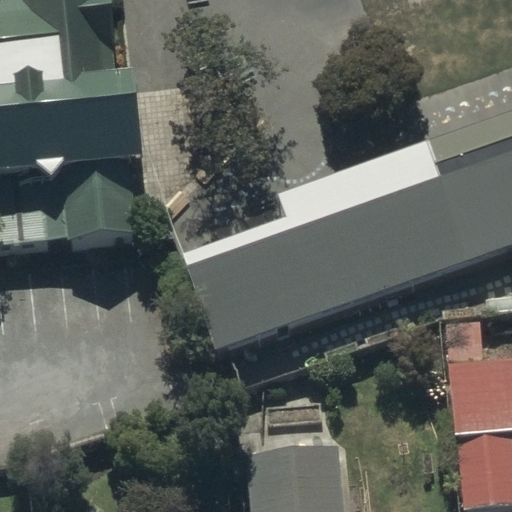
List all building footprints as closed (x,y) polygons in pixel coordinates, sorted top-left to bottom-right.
[(0,264),(136,250),(130,189),(146,188),(137,103),(114,106),(102,0),(21,0),(22,11),(0,13),(0,264)] [(288,228),(179,266),(218,368),(511,264),(511,123),(280,207),(288,228)] [(449,315),(448,365),(493,365),(494,315),(449,315)] [(511,365),(450,371),(463,511),(502,511),(511,511),(511,365)] [(342,511),(338,454),(248,461),(251,511),(342,511)]
